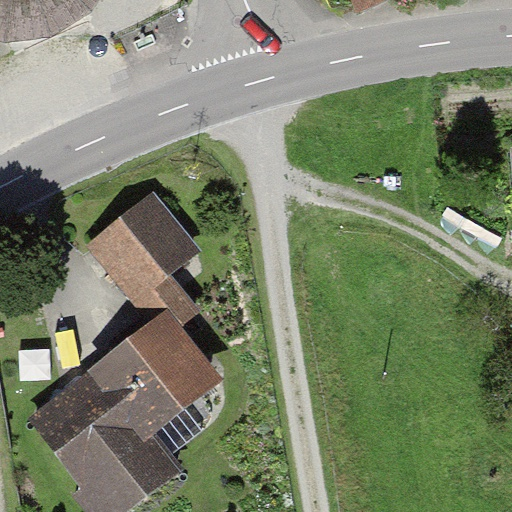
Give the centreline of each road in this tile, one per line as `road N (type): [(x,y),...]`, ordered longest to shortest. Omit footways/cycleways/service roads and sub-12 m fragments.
road 1 (track): [(318,511),(275,241),(269,78)]
road 2 (tertiary): [(0,189),(108,137),(269,78)]
road 3 (tertiary): [(269,78),(511,36)]
